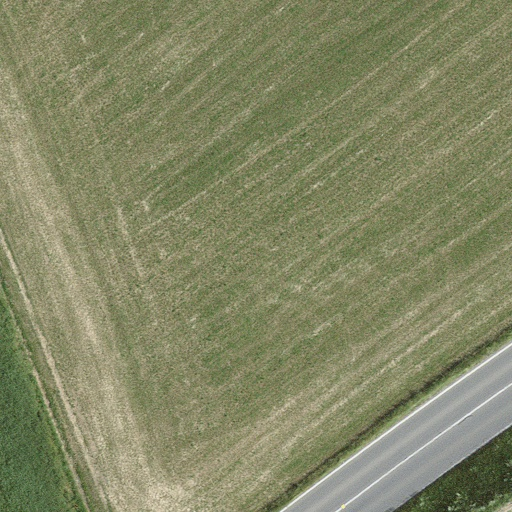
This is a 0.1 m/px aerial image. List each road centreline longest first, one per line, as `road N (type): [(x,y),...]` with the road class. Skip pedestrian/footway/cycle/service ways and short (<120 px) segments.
road 1 (track): [(108,511),(0,240)]
road 2 (secondary): [(340,511),(511,386)]
